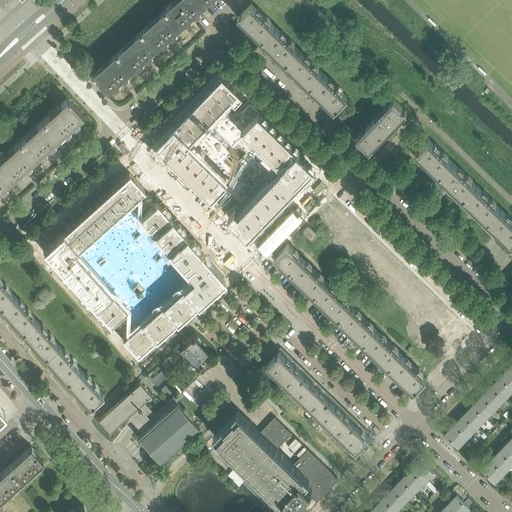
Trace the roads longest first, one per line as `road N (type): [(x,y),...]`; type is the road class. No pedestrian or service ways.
road 1 (residential): [(414,424),(118,123)]
road 2 (residential): [(511,316),(220,31)]
road 3 (residential): [(0,233),(118,123)]
road 4 (residential): [(139,511),(35,403)]
road 5 (residential): [(414,424),(511,319)]
road 6 (residential): [(118,123),(220,31)]
road 7 (residential): [(118,123),(31,33)]
road 8 (residential): [(502,511),(414,424)]
road 9 (residential): [(331,511),(414,424)]
